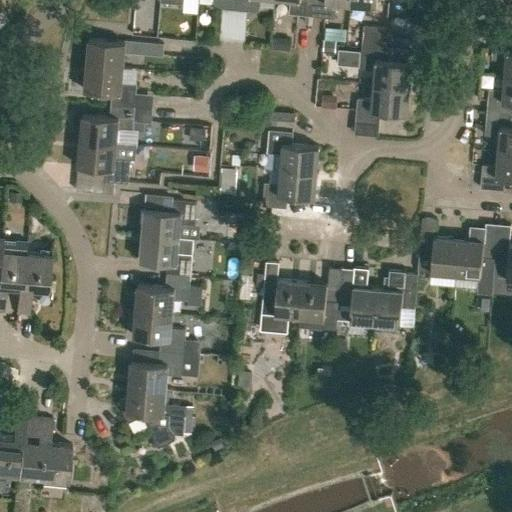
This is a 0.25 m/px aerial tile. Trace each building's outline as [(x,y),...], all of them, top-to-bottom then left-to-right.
[(260,0),(236,0),(236,8),(260,10),(260,0)] [(291,0),(290,12),(311,14),(312,0),(291,0)] [(312,0),(311,14),(334,16),(335,2),(351,3),(351,0),(312,0)] [(351,0),(351,3),(365,4),(365,12),(376,13),(377,0),(351,0)] [(362,45),(386,46),(388,26),(364,25),(362,45)] [(351,40),(351,28),(329,27),(329,40),(351,40)] [(274,35),(273,47),(291,49),(292,37),(274,35)] [(505,74),(511,75),(511,36),(493,35),(491,58),(506,59),(505,74)] [(89,37),(87,63),(124,66),(125,52),(163,55),(164,43),(125,39),(125,41),(89,37)] [(373,83),(410,86),(412,60),(385,58),(386,46),(362,45),(360,67),(374,68),(373,83)] [(112,92),(111,103),(135,105),(154,107),(155,94),(136,92),(137,83),(123,82),(124,66),(87,63),(84,89),(112,92)] [(487,111),(511,113),(511,101),(511,100),(511,75),(505,74),(503,90),(489,89),(487,111)] [(355,120),(380,122),(381,111),(408,113),(410,86),(373,83),(372,99),(357,97),(355,120)] [(316,106),(337,107),(338,95),(317,93),(316,106)] [(135,105),(111,103),(110,115),(83,113),(80,139),(118,142),(119,128),(133,129),(133,123),(153,125),(155,107),(154,107),(135,105)] [(498,150),(511,151),(511,125),(509,125),(511,113),(487,111),(485,134),(499,136),(498,150)] [(276,114),(275,127),(296,128),(297,116),(276,114)] [(280,168),(317,171),(320,145),(292,143),(293,131),(269,129),(268,151),(270,152),(267,165),(266,165),(266,166),(280,168)] [(105,179),(128,181),(130,158),(116,157),(118,142),(80,139),(78,165),(106,168),(105,179)] [(480,186),(504,188),(505,177),(511,177),(511,151),(498,150),(497,165),(482,163),(480,186)] [(263,205),(287,207),(288,195),(315,197),(317,171),(280,168),(279,183),(265,182),(263,205)] [(10,193),(9,201),(20,202),(21,194),(10,193)] [(145,207),(143,234),(180,237),(181,221),(196,223),(198,200),(174,198),(173,210),(145,207)] [(431,271),(456,273),(459,238),(434,236),(436,218),(423,217),(420,251),(433,252),(431,271)] [(484,240),(459,238),(456,273),(480,275),(479,283),(493,284),(494,275),(498,223),(486,222),(484,240)] [(510,224),(498,223),(494,275),(506,277),(511,276),(511,241),(509,242),(510,224)] [(242,255),(258,256),(260,233),(244,232),(242,255)] [(168,262),(167,274),(191,276),(193,253),(179,251),(180,237),(143,234),(140,260),(168,262)] [(6,286),(18,287),(22,288),(25,251),(26,241),(2,239),(1,249),(0,249),(0,311),(3,311),(6,286)] [(16,312),(28,313),(31,289),(47,290),(50,253),(25,251),(22,288),(18,287),(16,312)] [(289,314),(300,315),(304,280),(278,277),(280,261),(267,260),(261,328),(288,330),(289,314)] [(304,280),(300,315),(299,325),(324,327),(326,299),(339,301),(342,266),(330,265),(329,282),(304,280)] [(342,266),(339,301),(353,302),(351,319),(376,321),(379,286),(369,285),(370,267),(356,265),(356,267),(342,266)] [(379,286),(376,321),(401,324),(403,306),(415,307),(418,273),(406,272),(406,270),(390,269),(388,287),(379,286)] [(138,283),(136,309),(173,312),(175,297),(189,299),(191,276),(167,274),(166,285),(138,283)] [(161,337),(160,349),(184,351),(186,328),(172,327),(173,312),(136,309),(134,335),(161,337)] [(132,359),(129,385),(166,388),(168,373),(182,375),(183,358),(184,351),(160,349),(159,361),(132,359)] [(239,384),(251,385),(253,370),(240,369),(239,384)] [(165,403),(166,388),(129,385),(128,396),(118,400),(128,421),(143,414),(158,446),(175,439),(175,433),(183,434),(185,415),(186,405),(179,404),(165,403)] [(0,473),(4,474),(17,475),(21,438),(25,438),(27,414),(14,413),(12,432),(0,430),(0,473)] [(21,438),(17,475),(67,480),(71,443),(49,441),(52,416),(39,415),(37,440),(25,438),(21,438)] [(223,445),(219,437),(210,441),(215,449),(223,445)]
